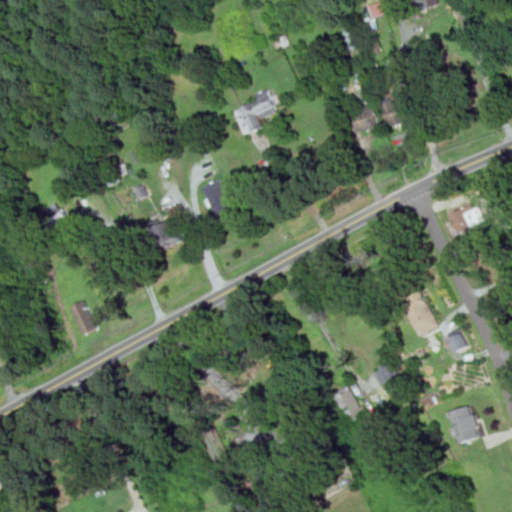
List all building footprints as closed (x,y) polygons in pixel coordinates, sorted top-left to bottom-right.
[(377,15),(387,13),(385,2),(374,5),(377,15)] [(343,28),(353,51),(366,46),(357,22),(343,28)] [(249,134),(268,126),(263,116),(281,108),(272,87),(256,94),(259,101),(239,110),(249,134)] [(410,121),(404,96),(385,101),(391,126),(410,121)] [(361,130),(384,124),(378,102),(355,108),(361,130)] [(58,143),(71,181),(83,176),(69,139),(58,143)] [(205,187),(225,223),(245,211),(225,176),(205,187)] [(487,201),(454,212),(462,237),(496,225),(487,201)] [(68,215),(61,203),(45,212),(52,224),(68,215)] [(169,214),(150,227),(166,250),(185,237),(169,214)] [(104,233),(100,226),(91,231),(95,238),(104,233)] [(117,266),(108,241),(90,248),(99,273),(117,266)] [(442,326),(426,291),(406,300),(422,336),(442,326)] [(101,326),(87,299),(73,306),(88,334),(101,326)] [(454,337),(459,351),(472,346),(467,332),(454,337)] [(377,369),(391,393),(407,383),(394,360),(377,369)] [(354,423),(371,414),(354,383),(338,392),(354,423)] [(453,410),(461,441),(483,436),(476,404),(453,410)] [(0,470),(6,479),(22,468),(9,448),(0,453),(0,470)] [(277,490),(268,474),(255,481),(264,497),(277,490)]
